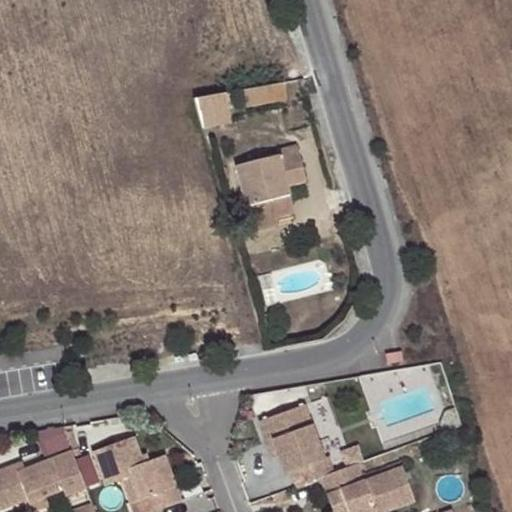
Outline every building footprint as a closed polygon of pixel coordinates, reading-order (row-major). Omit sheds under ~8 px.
[(287,101),(283,82),(242,89),(245,108),(287,101)] [(192,98),(201,130),(231,124),(226,93),(192,98)] [(294,213),(291,200),(287,186),(306,180),(296,143),(276,149),(278,155),(234,166),(253,232),(278,226),(277,218),(294,213)] [(287,186),(291,200),(310,195),(306,180),(287,186)] [(288,478),(293,491),(318,482),(332,476),(326,462),(321,463),(300,410),(256,426),(264,448),(271,447),(276,463),(282,480),(288,478)] [(64,424),(38,429),(43,453),(69,447),(64,424)] [(154,511),(179,503),(163,456),(145,464),(143,457),(138,458),(130,439),(90,454),(103,489),(120,481),(129,477),(139,502),(149,499),(154,511)] [(270,464),(276,463),(271,447),(264,448),(270,464)] [(84,490),(69,452),(23,469),(22,469),(15,473),(12,465),(0,470),(0,510),(26,501),(27,504),(45,499),(44,498),(60,492),(64,498),(84,490)] [(15,473),(22,469),(19,462),(12,465),(15,473)] [(370,482),(364,465),(357,467),(363,484),(370,482)] [(381,511),(370,482),(363,484),(357,467),(332,476),(318,482),(329,511),(381,511)] [(370,482),(381,511),(396,511),(413,506),(400,472),(370,482)] [(129,477),(120,481),(130,505),(139,502),(129,477)] [(36,511),(48,507),(45,499),(27,504),(29,511),(36,511)] [(72,508),(73,511),(96,511),(93,502),(72,508)]
